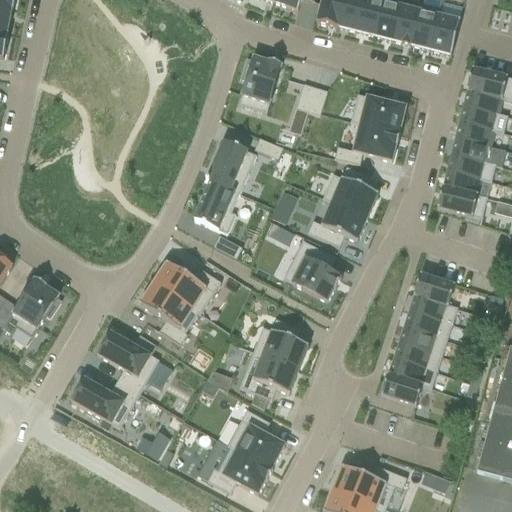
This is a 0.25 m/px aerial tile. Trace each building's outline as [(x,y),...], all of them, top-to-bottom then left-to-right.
[(0,0),(0,10),(11,13),(11,14),(13,14),(15,0),(0,0)] [(95,35),(102,0),(75,0),(70,29),(95,35)] [(274,0),(272,6),(297,15),(302,2),(313,6),(314,0),(274,0)] [(322,0),(315,27),(336,32),(344,0),(322,0)] [(344,0),(336,32),(337,33),(338,31),(355,36),(364,0),(344,0)] [(364,0),(355,36),(374,41),(383,0),(364,0)] [(389,0),(383,0),(374,41),(392,45),(403,3),(389,0)] [(403,3),(392,45),(411,50),(421,8),(403,3)] [(421,8),(411,50),(430,55),(438,20),(439,20),(441,13),(421,8)] [(0,37),(6,39),(6,38),(11,14),(11,13),(0,10),(0,37)] [(438,20),(430,55),(450,60),(459,25),(438,20)] [(245,85),(238,109),(266,118),(280,70),(279,70),(280,69),(278,68),(270,66),(268,65),(267,66),(252,62),(251,66),(247,64),(241,83),(245,85)] [(511,83),(471,73),(466,94),(501,103),(501,104),(511,106),(511,83)] [(303,89),(295,113),(307,117),(315,92),(303,89)] [(315,92),(307,117),(319,120),(326,96),(315,92)] [(466,95),(462,111),(497,119),(498,118),(501,104),(501,103),(466,94),(466,95)] [(357,99),(350,127),(359,130),(359,129),(398,139),(398,138),(405,111),(357,99)] [(462,111),(458,127),(493,136),(502,139),(507,121),(498,118),(497,119),(462,111)] [(458,127),(454,143),(489,152),(493,136),(458,127)] [(337,152),(334,164),(359,170),(362,159),(391,166),(395,150),(396,150),(397,148),(399,140),(400,138),(398,138),(398,139),(359,129),(359,130),(352,156),(337,152)] [(259,143),(254,155),(277,164),(282,153),(259,143)] [(454,143),(450,159),(485,168),(494,170),(500,172),(504,156),(489,152),(454,143)] [(203,183),(203,184),(209,187),(210,186),(239,199),(255,160),(222,146),(220,151),(218,149),(212,163),(215,164),(206,184),(204,182),(203,183)] [(450,159),(446,176),(481,184),(490,187),(494,170),(485,168),(450,159)] [(332,179),(322,204),(330,208),(331,207),(367,222),(377,198),(364,193),(369,182),(346,172),(341,183),(332,179)] [(442,191),(442,192),(477,201),(486,203),(490,187),(481,184),(446,176),(442,191)] [(209,187),(193,225),(226,239),(235,219),(230,217),(238,199),(239,199),(210,186),(209,187)] [(442,192),(436,213),(481,224),(486,203),(477,201),(442,192)] [(312,226),(307,238),(339,252),(344,241),(356,246),(367,222),(331,207),(330,208),(321,230),(312,226)] [(276,211),(271,223),(284,229),(289,217),(276,211)] [(218,240),(212,251),(235,264),(241,252),(218,240)] [(302,246),(282,284),(326,307),(333,293),(335,294),(336,292),(340,284),(341,282),(339,282),(340,281),(327,274),(334,262),(302,246)] [(0,312),(5,304),(0,300),(0,287),(11,269),(0,262),(0,312)] [(156,283),(153,288),(198,317),(197,318),(199,320),(220,287),(199,274),(192,284),(191,284),(186,280),(166,267),(165,268),(162,273),(155,283),(156,283)] [(420,279),(413,299),(448,310),(448,309),(454,290),(420,279)] [(5,304),(0,312),(0,331),(11,339),(16,332),(31,342),(45,320),(49,323),(60,306),(56,303),(58,300),(45,291),(46,290),(35,283),(35,284),(34,284),(16,311),(5,304)] [(139,308),(139,309),(159,322),(164,325),(165,326),(158,336),(179,350),(186,339),(184,338),(197,318),(198,317),(153,288),(140,308),(139,308)] [(413,301),(408,315),(451,329),(457,312),(448,309),(448,310),(413,299),(413,300),(413,301)] [(490,300),(488,307),(499,311),(502,303),(490,300)] [(408,315),(403,331),(446,345),(451,329),(408,315)] [(488,323),(484,335),(492,337),(495,326),(488,323)] [(262,332),(252,357),(298,374),(307,350),(294,345),(299,334),(275,324),(271,336),(262,332)] [(403,331),(398,347),(441,361),(446,345),(403,331)] [(110,337),(97,359),(123,374),(116,386),(139,399),(158,365),(150,360),(155,350),(139,340),(133,350),(127,347),(128,344),(116,337),(114,340),(110,337)] [(398,347),(393,363),(436,377),(441,361),(398,347)] [(477,347),(475,355),(486,358),(488,350),(477,347)] [(511,352),(509,352),(476,476),(511,485),(511,352)] [(475,355),(472,362),(484,366),(486,358),(475,355)] [(252,357),(239,392),(254,398),(250,408),(263,415),(267,403),(271,405),(275,394),(288,399),(298,374),(252,357)] [(387,378),(387,379),(422,390),(421,391),(430,394),(436,377),(393,363),(388,378),(387,378)] [(212,375),(207,384),(212,387),(216,377),(212,375)] [(472,377),(469,388),(477,390),(480,379),(472,377)] [(387,379),(380,400),(415,411),(421,391),(422,390),(387,379)] [(83,383),(70,405),(119,433),(139,399),(116,386),(109,398),(83,383)] [(469,388),(466,400),(474,402),(477,390),(469,388)] [(246,415),(226,451),(229,453),(230,452),(270,474),(271,473),(284,449),(263,438),(269,427),(246,415)] [(462,418),(460,425),(471,429),(474,421),(462,418)] [(141,442),(135,453),(156,465),(169,444),(158,437),(152,448),(141,442)] [(213,473),(207,486),(230,499),(236,488),(257,499),(265,485),(266,485),(267,483),(271,476),(272,474),(271,473),(270,474),(230,452),(229,453),(217,475),(213,473)] [(166,455),(158,468),(165,472),(173,458),(166,455)] [(334,488),(332,494),(377,511),(385,511),(393,492),(401,495),(406,483),(375,470),(370,482),(341,470),(341,472),(339,477),(338,477),(333,488),(334,488)] [(437,481),(432,493),(444,497),(449,486),(437,481)] [(377,511),(332,494),(324,511),(377,511)]
